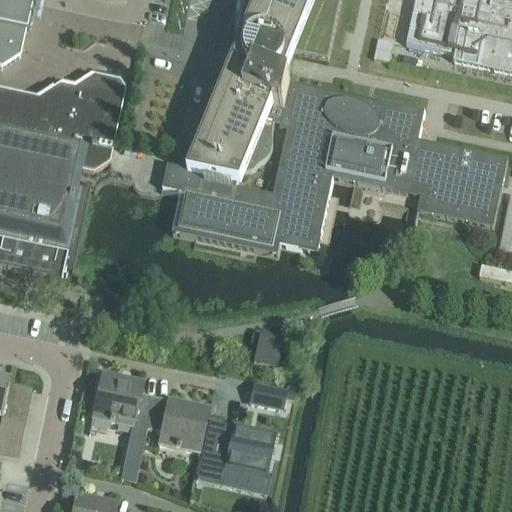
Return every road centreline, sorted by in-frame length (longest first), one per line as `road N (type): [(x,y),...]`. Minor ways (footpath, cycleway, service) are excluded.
road 1 (residential): [(59,357),(220,388)]
road 2 (residential): [(177,511),(44,475)]
road 3 (residential): [(44,475),(63,374),(59,357)]
